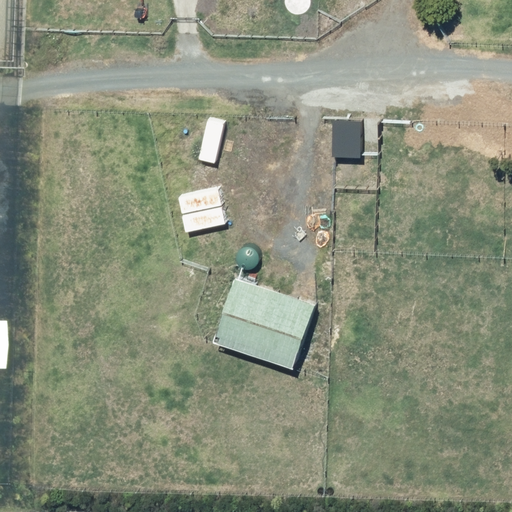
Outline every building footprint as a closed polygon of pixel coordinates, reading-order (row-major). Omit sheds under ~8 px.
[(511,156),(511,102),(473,87),(454,133),(511,156)] [(454,179),(511,203),(511,195),(457,172),(454,179)] [(351,287),(315,371),(347,385),(410,236),(377,222),(383,210),(352,197),(331,248),(347,255),(350,246),(363,252),(353,277),(345,274),(342,283),(351,287)] [(473,297),(491,304),(489,310),(497,313),(500,307),(511,311),(511,219),(506,217),(473,297)] [(238,275),(217,339),(297,365),(318,301),(238,275)]
